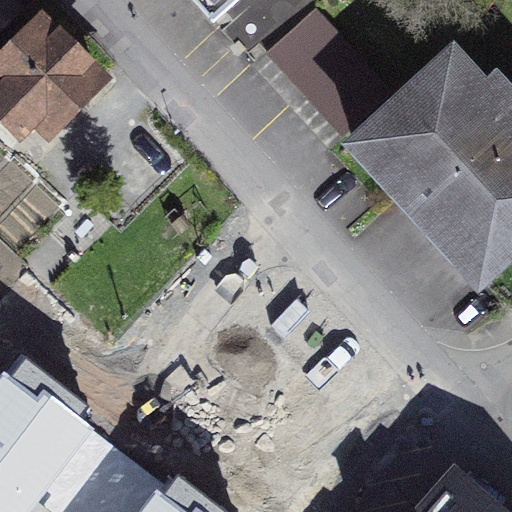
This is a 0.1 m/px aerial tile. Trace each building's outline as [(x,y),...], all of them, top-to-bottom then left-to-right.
[(0,0),(0,32),(18,13),(4,0),(0,0)] [(205,0),(221,17),(238,0),(205,0)] [(351,54),(313,12),(267,53),(305,96),(351,54)] [(44,27),(0,71),(0,114),(22,136),(36,121),(49,134),(100,83),(44,27)] [(389,96),(351,54),(305,96),(343,138),(389,96)] [(365,141),(488,276),(511,254),(511,123),(510,125),(452,62),(365,141)] [(0,511),(27,511),(89,432),(44,398),(37,407),(4,381),(0,386),(0,511)] [(492,511),(457,481),(429,511),(492,511)] [(173,511),(157,499),(147,511),(173,511)]
